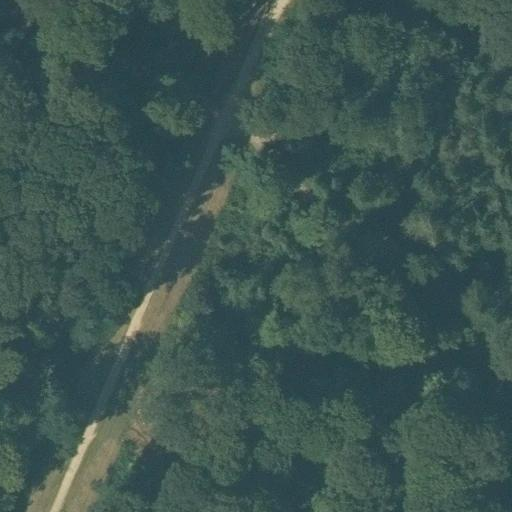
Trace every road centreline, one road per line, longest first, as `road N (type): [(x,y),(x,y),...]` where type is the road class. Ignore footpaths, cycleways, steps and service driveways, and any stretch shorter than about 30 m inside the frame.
road 1 (track): [(54,511),(224,114)]
road 2 (track): [(224,114),(511,355)]
road 3 (track): [(224,114),(128,51),(0,5)]
road 4 (track): [(496,511),(488,437),(511,391)]
